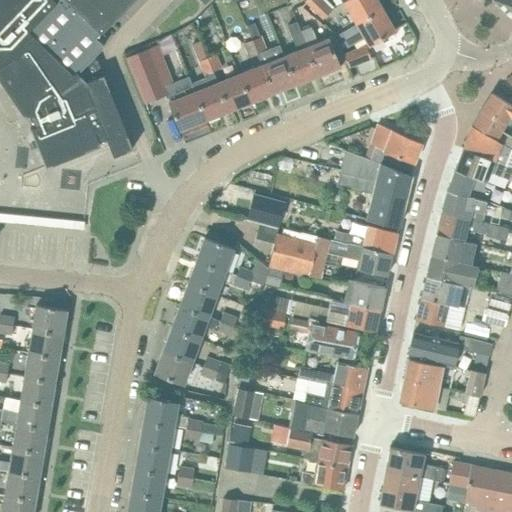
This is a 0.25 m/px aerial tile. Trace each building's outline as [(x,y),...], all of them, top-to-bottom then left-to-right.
[(0,0),(0,80),(26,119),(30,117),(36,126),(30,128),(46,167),(100,145),(99,141),(107,139),(114,156),(133,148),(103,74),(103,75),(97,60),(93,56),(104,46),(95,38),(100,32),(101,33),(133,0),(0,0)] [(164,0),(174,11),(185,0),(164,0)] [(313,11),(322,2),(320,0),(305,0),(304,1),(313,11)] [(356,23),(382,8),(377,0),(347,0),(344,2),(356,23)] [(511,0),(494,0),(511,17),(511,0)] [(323,20),(331,11),(322,2),(313,11),(323,20)] [(356,23),(339,33),(347,47),(364,37),(369,45),(395,30),(382,8),(356,23)] [(294,85),(317,75),(301,34),(300,31),(296,22),(287,26),(297,50),(283,56),(294,85)] [(310,27),(300,31),(301,34),(317,75),(341,66),(333,48),(329,37),(316,42),(311,30),(310,27)] [(252,40),(258,55),(267,51),(261,37),(252,40)] [(248,59),(258,55),(252,40),(250,41),(242,44),(248,59)] [(205,120),(227,111),(216,82),(212,72),(207,58),(200,41),(192,45),(205,78),(190,83),(205,120)] [(186,43),(174,47),(182,71),(194,66),(186,43)] [(350,67),(370,59),(365,46),(344,54),(350,67)] [(147,49),(127,57),(145,103),(165,94),(163,90),(162,87),(162,85),(147,49)] [(222,69),(216,54),(207,58),(212,72),(214,72),(222,69)] [(273,93),(294,85),(283,56),(261,64),(273,93)] [(250,102),(273,93),(261,64),(239,73),(250,102)] [(239,73),(216,82),(227,111),(250,102),(239,73)] [(169,84),(162,87),(163,90),(165,94),(172,112),(179,130),(205,120),(190,83),(190,82),(188,77),(169,84)] [(511,105),(491,92),(482,108),(498,118),(505,123),(509,117),(511,118),(511,105)] [(511,148),(511,145),(511,138),(500,131),(505,123),(498,118),(482,108),(472,125),(511,148)] [(414,163),(422,143),(388,128),(378,124),(369,143),(382,149),(377,161),(376,162),(392,167),(409,175),(414,163)] [(505,165),(508,158),(511,149),(511,148),(472,125),(463,148),(505,165)] [(510,181),(511,176),(511,168),(505,165),(463,148),(455,168),(486,182),(490,174),(498,177),(510,181)] [(411,175),(409,175),(392,167),(376,162),(377,161),(346,150),(337,185),(362,192),(362,190),(374,193),(367,218),(380,221),(399,225),(411,175)] [(486,200),(490,191),(483,189),(486,182),(455,168),(447,191),(486,200)] [(441,213),(482,222),(486,200),(447,191),(441,213)] [(279,201),(271,198),(264,196),(254,193),(246,219),(256,222),(274,227),(278,228),(286,202),(282,201),(279,200),(279,201)] [(505,241),(508,228),(482,222),(441,213),(437,233),(462,239),(465,229),(486,234),(485,236),(505,241)] [(35,223),(35,225),(82,230),(83,221),(36,217),(35,223)] [(392,256),(397,232),(376,227),(368,225),(365,238),(344,234),(342,243),(392,256)] [(437,233),(431,254),(457,260),(457,261),(471,264),(473,254),(476,243),(462,240),(462,239),(437,233)] [(304,240),(296,238),(276,234),(268,266),(288,270),(308,276),(318,237),(305,234),(304,240)] [(226,271),(228,267),(234,248),(204,237),(196,260),(226,271)] [(308,276),(308,277),(320,280),(327,252),(359,260),(357,269),(368,271),(387,276),(392,256),(342,243),(325,238),(318,237),(308,276)] [(474,286),(478,266),(471,264),(457,261),(457,260),(431,254),(426,275),(474,286)] [(218,294),(226,271),(196,260),(187,283),(218,294)] [(250,280),(253,271),(240,266),(237,275),(250,280)] [(279,287),(283,269),(269,266),(265,284),(279,287)] [(511,295),(511,274),(507,274),(501,272),(497,291),(511,295)] [(247,290),(250,280),(237,275),(233,285),(247,290)] [(473,287),(474,286),(426,275),(421,296),(447,302),(465,306),(467,295),(471,296),(473,287)] [(380,309),(385,287),(364,282),(349,279),(343,301),(350,303),(380,309)] [(179,305),(210,317),(218,294),(187,283),(179,305)] [(20,303),(22,286),(9,284),(6,301),(20,303)] [(506,315),(511,303),(511,296),(489,291),(487,309),(506,315)] [(456,329),(457,321),(443,318),(447,302),(421,296),(416,319),(435,324),(456,329)] [(348,315),(330,311),(331,308),(282,298),(279,311),(286,313),(326,322),(327,320),(346,324),(356,326),(375,330),(380,309),(350,303),(348,315)] [(63,334),(67,310),(36,304),(32,329),(63,334)] [(210,317),(179,305),(171,328),(202,339),(206,327),(230,336),(234,326),(219,320),(210,317)] [(283,329),(286,313),(279,311),(261,307),(258,324),(283,329)] [(222,313),(219,320),(234,326),(237,319),(238,317),(223,311),(222,313)] [(0,323),(13,326),(14,318),(0,315),(0,323)] [(353,358),(359,331),(291,317),(288,328),(308,332),(305,348),(353,358)] [(0,333),(11,335),(13,326),(0,323),(0,333)] [(194,361),(202,339),(171,328),(163,350),(194,361)] [(59,357),(63,334),(32,329),(28,352),(59,357)] [(454,365),(458,342),(413,333),(409,355),(454,365)] [(489,356),(492,343),(473,339),(459,336),(458,342),(464,344),(463,350),(470,351),(489,356)] [(257,365),(264,346),(246,340),(240,359),(257,365)] [(185,385),(194,361),(163,350),(154,373),(173,380),(185,385)] [(55,381),(59,357),(28,352),(24,376),(55,381)] [(221,362),(207,356),(204,365),(227,374),(231,365),(222,361),(221,362)] [(437,387),(442,366),(427,363),(408,359),(403,380),(437,387)] [(9,363),(0,361),(0,372),(7,373),(9,363)] [(362,391),(367,368),(337,362),(335,374),(299,367),(297,378),(327,383),(327,384),(362,391)] [(224,383),(227,374),(204,365),(200,375),(214,381),(214,380),(224,383)] [(248,381),(250,368),(240,367),(238,379),(238,380),(248,381)] [(479,396),(484,373),(471,370),(465,393),(479,396)] [(24,376),(20,399),(52,404),(55,381),(24,376)] [(399,401),(433,408),(445,411),(449,389),(437,387),(403,380),(399,401)] [(358,413),(362,391),(327,384),(324,397),(306,393),(304,402),(309,403),(309,404),(328,408),(328,407),(358,413)] [(238,388),(232,415),(246,418),(251,391),(238,388)] [(470,404),(472,396),(456,392),(454,400),(470,404)] [(191,419),(188,418),(188,417),(175,414),(177,402),(147,396),(143,420),(173,426),(173,425),(186,427),(213,433),(222,434),(223,424),(219,422),(218,424),(202,421),(203,417),(191,415),(191,419)] [(0,420),(2,421),(2,420),(17,423),(48,428),(52,404),(20,399),(18,414),(3,412),(0,411),(0,420)] [(306,416),(303,431),(313,433),(323,435),(324,430),(334,432),(353,436),(358,413),(328,407),(328,408),(309,404),(306,416)] [(169,449),(173,426),(143,420),(139,444),(169,449)] [(44,451),(48,428),(17,423),(13,446),(44,451)] [(110,435),(111,426),(90,423),(89,431),(110,435)] [(212,441),(213,433),(186,427),(184,438),(199,441),(199,439),(212,441)] [(322,439),(312,437),(313,433),(303,431),(290,428),(286,445),(305,449),(303,458),(318,461),(318,462),(347,467),(347,466),(351,445),(322,439)] [(165,473),(169,449),(139,444),(134,468),(165,473)] [(229,444),(226,467),(250,472),(254,448),(229,444)] [(440,480),(442,468),(422,464),(425,453),(390,445),(386,469),(440,480)] [(40,475),(44,451),(13,446),(9,471),(40,475)] [(298,467),(299,448),(265,447),(264,465),(298,467)] [(467,488),(471,465),(453,461),(449,484),(467,488)] [(343,490),(347,467),(318,462),(315,475),(302,472),(300,482),(314,485),(314,484),(343,490)] [(467,488),(464,503),(469,504),(478,506),(477,510),(489,511),(490,511),(498,470),(471,465),(467,488)] [(194,468),(180,466),(178,475),(216,482),(218,471),(194,467),(194,468)] [(161,497),(165,473),(134,468),(130,492),(161,497)] [(440,480),(386,469),(380,504),(413,510),(412,511),(439,511),(441,506),(413,500),(418,477),(440,482),(440,480)] [(511,511),(511,472),(498,470),(490,511),(506,511),(507,511),(511,511)] [(36,500),(40,475),(9,471),(5,495),(36,500)] [(214,493),(216,482),(178,475),(176,485),(190,488),(190,489),(214,493)] [(463,503),(466,488),(450,485),(447,500),(463,503)] [(158,511),(161,497),(130,492),(126,511),(158,511)] [(33,511),(36,500),(5,495),(1,511),(33,511)] [(236,511),(238,500),(222,498),(220,511),(236,511)]
